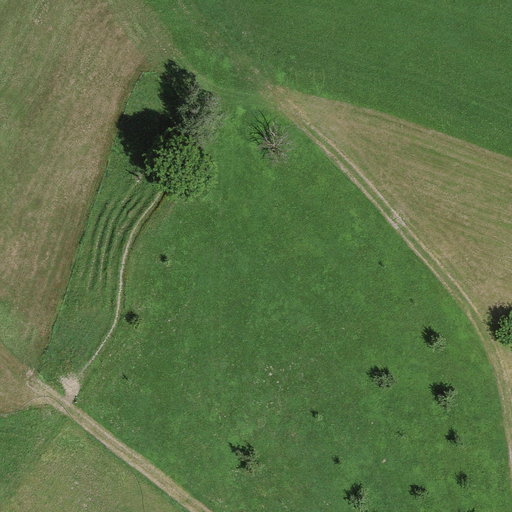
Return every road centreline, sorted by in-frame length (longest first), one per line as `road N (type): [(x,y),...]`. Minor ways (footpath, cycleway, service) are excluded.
road 1 (track): [(274,93),(470,305),(504,379),(511,428)]
road 2 (track): [(0,351),(202,511)]
